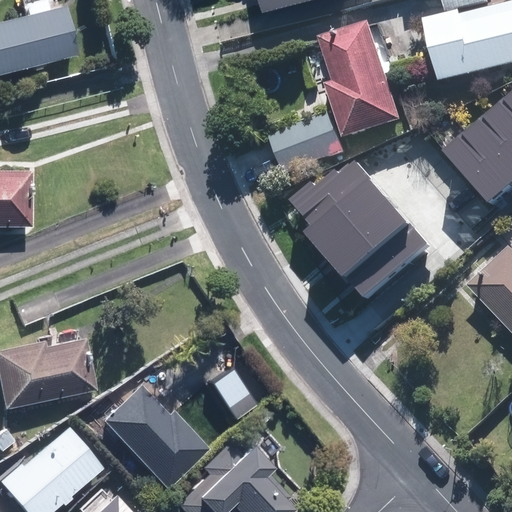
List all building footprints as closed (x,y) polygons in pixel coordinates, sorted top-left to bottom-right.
[(425,19),(440,80),(511,62),(511,2),(460,15),(459,11),(425,19)] [(69,11),(0,26),(0,71),(79,53),(69,11)] [(402,117),(373,22),(327,36),(342,86),(336,88),(350,133),(402,117)] [(483,114),(511,146),(511,104),(505,96),(483,114)] [(463,133),(508,182),(511,179),(511,146),(483,114),(463,133)] [(332,115),(277,136),(291,169),(345,148),(332,115)] [(441,149),(487,201),(508,182),(463,133),(441,149)] [(406,158),(398,141),(369,155),(376,171),(406,158)] [(423,145),(381,182),(445,255),(487,217),(423,145)] [(288,199),(310,225),(369,179),(370,177),(354,162),(339,172),(334,168),(315,184),(311,180),(288,199)] [(20,176),(0,175),(0,219),(20,219),(20,176)] [(321,254),(389,198),(369,179),(310,225),(303,231),(321,254)] [(341,276),(408,220),(389,198),(321,254),(341,276)] [(361,299),(426,242),(408,220),(341,276),(361,299)] [(511,251),(475,286),(511,325),(511,251)] [(0,354),(0,386),(4,405),(93,387),(84,338),(0,354)] [(229,368),(210,381),(235,415),(253,403),(229,368)] [(139,383),(105,416),(168,481),(202,448),(139,383)] [(5,424),(0,427),(0,453),(18,440),(5,424)] [(55,511),(105,472),(69,428),(2,482),(26,511),(55,511)] [(241,453),(228,440),(206,463),(212,469),(178,502),(187,511),(278,511),(289,501),(258,470),(265,463),(248,446),(241,453)] [(130,511),(116,496),(98,511),(130,511)]
